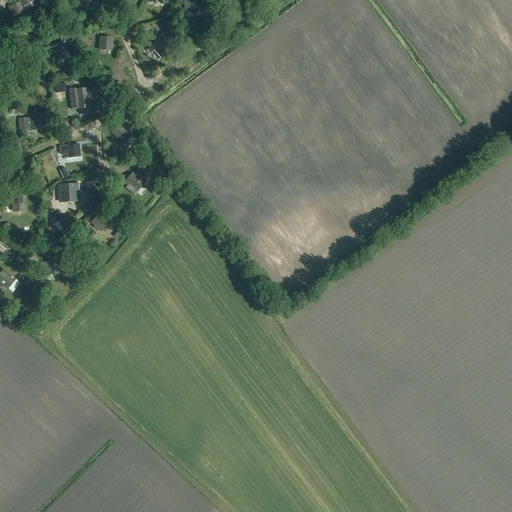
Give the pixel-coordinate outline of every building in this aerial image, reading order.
[(12,16),(16,15),(22,13),(20,7),(32,2),(31,0),(18,0),(19,3),(9,7),(12,16)] [(198,0),(189,1),(188,0),(183,0),(185,9),(190,9),(190,13),(202,12),(201,0),(198,0)] [(68,31),(59,33),(61,42),(70,40),(68,31)] [(161,59),(169,50),(163,44),(167,40),(163,35),(147,51),(150,54),(153,50),(161,59)] [(111,51),(112,39),(100,38),(99,50),(111,51)] [(55,59),(67,57),(64,45),(52,47),(52,48),(48,49),(49,56),(54,55),(55,59)] [(80,78),(76,79),(77,83),(78,83),(84,87),(88,83),(80,78)] [(63,84),(57,85),(59,100),(65,99),(63,84)] [(68,90),(71,110),(77,109),(77,110),(90,108),(87,88),(75,90),(75,89),(68,90)] [(18,107),(12,105),(8,115),(14,117),(18,107)] [(42,130),(41,117),(28,119),(23,119),(18,120),(19,131),(24,131),(24,130),(30,130),(30,131),(42,130)] [(122,145),(131,136),(126,131),(130,128),(121,119),(115,125),(117,128),(111,134),(122,145)] [(80,157),(78,145),(66,146),(66,147),(59,147),(60,156),(67,155),(68,159),(80,157)] [(49,154),(54,161),(59,158),(55,150),(49,154)] [(144,183),(151,175),(141,167),(134,176),(132,174),(124,183),(130,188),(129,189),(130,192),(131,193),(134,193),(135,192),(136,193),(144,184),(144,183)] [(17,180),(24,175),(20,169),(13,174),(17,180)] [(59,172),(63,181),(70,177),(65,169),(59,172)] [(38,182),(33,176),(26,182),(31,188),(38,182)] [(165,188),(159,182),(156,185),(163,191),(165,188)] [(58,204),(80,202),(79,184),(57,185),(58,204)] [(3,193),(4,207),(10,206),(10,204),(12,204),(13,213),(25,212),(24,194),(11,195),(11,192),(3,193)] [(121,226),(128,218),(119,210),(112,218),(121,226)] [(104,232),(111,222),(98,213),(91,223),(94,226),(93,228),(101,233),(102,231),(104,232)] [(47,229),(52,236),(58,232),(53,225),(47,229)] [(123,226),(117,235),(122,239),(128,229),(123,226)] [(60,273),(58,261),(41,264),(42,270),(47,270),(48,275),(60,273)] [(0,283),(11,292),(15,288),(11,285),(15,280),(3,270),(0,274),(0,283)]
